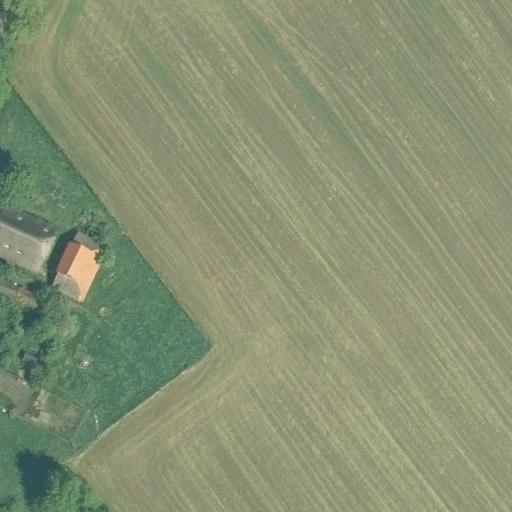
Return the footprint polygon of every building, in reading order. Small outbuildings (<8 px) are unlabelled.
[(0,259),(35,276),(55,233),(15,215),(13,219),(0,213),(0,259)] [(50,291),(80,306),(107,250),(76,235),(50,291)] [(13,270),(0,264),(0,279),(7,283),(13,270)] [(0,299),(29,312),(35,298),(0,282),(0,299)] [(45,367),(34,362),(29,372),(40,377),(45,367)]
